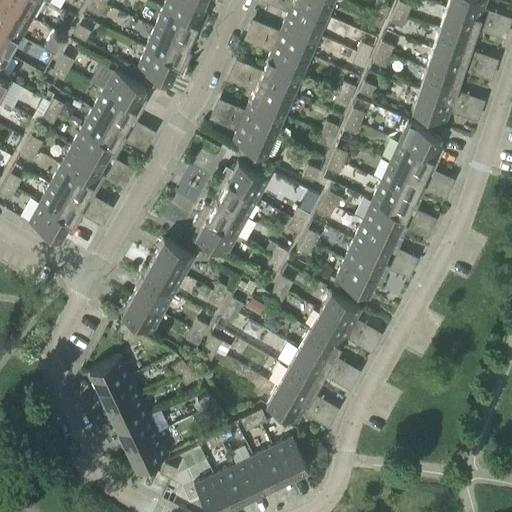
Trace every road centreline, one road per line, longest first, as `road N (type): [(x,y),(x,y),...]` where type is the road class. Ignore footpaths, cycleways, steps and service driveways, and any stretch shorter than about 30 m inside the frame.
road 1 (residential): [(313,511),(332,488),(350,421),(451,246),(511,73)]
road 2 (residential): [(89,280),(184,131),(188,100),(239,0)]
road 3 (residential): [(89,280),(52,348),(55,382),(106,485),(150,511)]
